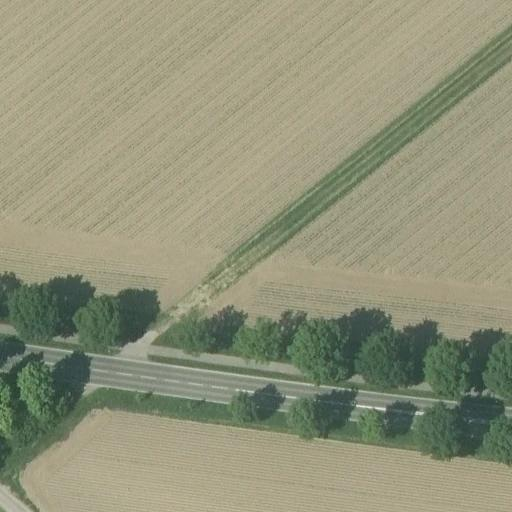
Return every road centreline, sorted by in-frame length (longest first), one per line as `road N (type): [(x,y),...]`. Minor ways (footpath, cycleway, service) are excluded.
road 1 (track): [(511,45),(0,462)]
road 2 (tertiary): [(511,428),(0,359)]
